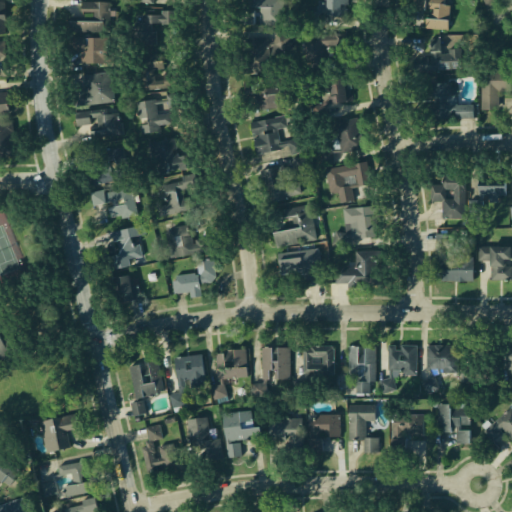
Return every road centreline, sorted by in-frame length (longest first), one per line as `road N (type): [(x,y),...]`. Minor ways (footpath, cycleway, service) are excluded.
road 1 (residential): [(137,511),(53,138),(44,0)]
road 2 (residential): [(98,341),(229,316),(511,312)]
road 3 (residential): [(137,509),(258,487),(478,483)]
road 4 (residential): [(261,314),(221,108),(215,0)]
road 5 (residential): [(421,312),(418,225),(389,66),(387,0)]
